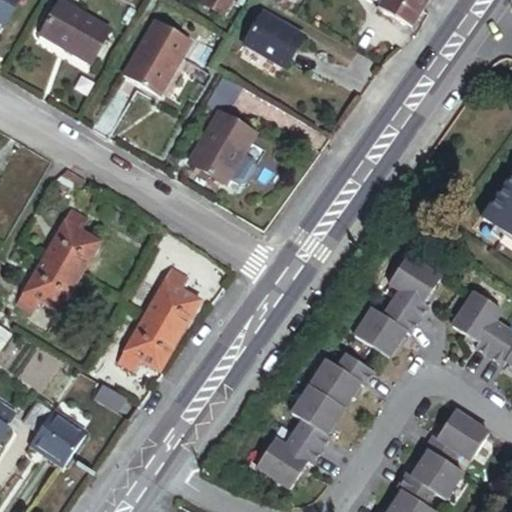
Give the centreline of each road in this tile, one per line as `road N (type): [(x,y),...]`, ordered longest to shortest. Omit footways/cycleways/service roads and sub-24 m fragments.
road 1 (secondary): [(285,280),(483,0)]
road 2 (residential): [(0,112),(285,280)]
road 3 (residential): [(330,511),(419,385),(449,389),(511,429)]
road 4 (secondary): [(152,469),(285,280)]
